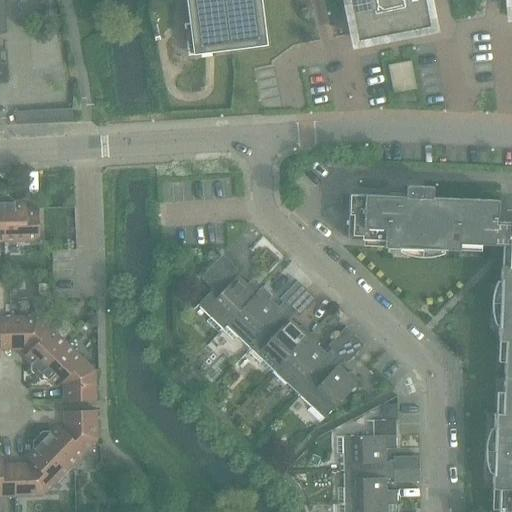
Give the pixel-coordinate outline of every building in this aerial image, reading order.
[(186,0),(190,26),(195,26),(198,54),(230,50),(266,45),(260,0),(186,0)] [(347,0),(355,36),(377,31),(377,33),(403,28),(403,26),(429,21),(425,0),(347,0)] [(72,122),(71,110),(16,113),(16,125),(72,122)] [(499,489),(498,511),(511,511),(511,222),(497,222),(498,201),(432,198),(432,187),(406,186),(405,197),(349,194),(347,239),(384,241),(383,248),(459,251),(459,244),(509,246),(507,262),(508,266),(501,265),(498,341),(505,342),(502,413),(494,413),(491,489),(499,489)] [(2,197),(4,242),(38,241),(38,209),(25,209),(25,201),(14,202),(9,197),(2,197)] [(222,331),(258,291),(249,282),(246,286),(237,277),(240,273),(222,256),(201,277),(213,289),(197,305),(210,317),(205,322),(218,334),(222,331)] [(19,279),(9,280),(10,288),(19,287),(19,279)] [(258,291),(222,331),(233,342),(238,337),(250,348),(306,290),(297,281),(279,299),(282,303),(277,309),(267,300),(271,296),(261,287),(258,291)] [(306,290),(250,348),(262,360),(257,365),(270,377),(310,334),(301,325),(298,329),(289,320),(294,314),(298,317),(315,299),(306,290)] [(97,312),(88,321),(97,330),(97,312)] [(0,317),(0,350),(11,350),(10,318),(0,317)] [(10,318),(11,350),(26,350),(28,352),(23,357),(31,365),(31,372),(36,376),(67,344),(39,317),(10,318)] [(310,334),(270,377),(282,388),(287,383),(299,395),(354,336),(345,327),(328,346),(331,349),(325,355),(316,346),(319,343),(310,334)] [(354,336),(299,395),(311,406),(306,411),(319,424),(359,381),(350,371),(346,375),(337,366),(343,360),(346,363),(364,345),(354,336)] [(67,344),(36,376),(41,381),(47,380),(55,388),(61,383),(63,385),(63,401),(96,400),(95,370),(67,344)] [(394,405),(383,405),(383,412),(388,416),(394,416),(394,405)] [(37,437),(70,468),(97,440),(96,410),(64,411),(64,427),(62,429),(56,424),(49,432),(42,432),(37,437)] [(373,421),(373,436),(336,437),(336,454),(343,454),(343,471),(418,469),(418,456),(393,457),(393,462),(384,462),(384,449),(395,449),(395,420),(373,421)] [(14,464),(14,497),(43,496),(70,468),(37,437),(33,442),(33,449),(25,456),(31,462),(29,464),(14,464)] [(0,497),(14,497),(14,464),(2,465),(2,457),(0,457),(0,497)] [(418,469),(343,471),(344,488),(337,487),(337,505),(397,503),(396,491),(385,491),(385,478),(393,478),(393,483),(419,482),(418,469)] [(396,511),(397,503),(337,505),(337,511),(396,511)]
